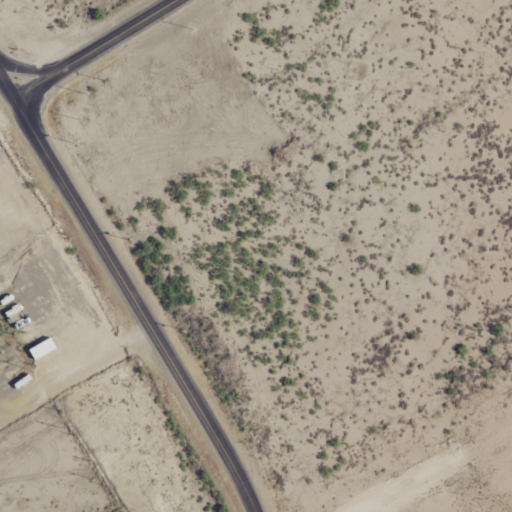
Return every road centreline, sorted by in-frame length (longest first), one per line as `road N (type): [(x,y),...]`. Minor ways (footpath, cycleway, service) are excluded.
road 1 (tertiary): [(12,99),(254,511)]
road 2 (tertiary): [(12,99),(177,0)]
